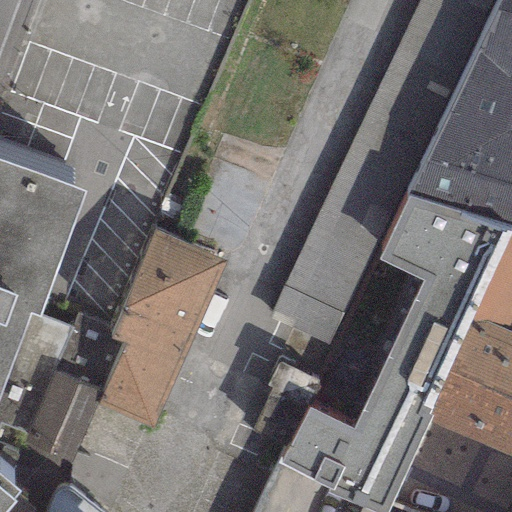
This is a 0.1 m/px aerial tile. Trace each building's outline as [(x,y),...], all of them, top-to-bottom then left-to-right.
[(511,0),(494,0),(403,197),(511,229),(511,0)] [(0,478),(0,424),(27,434),(22,446),(66,473),(69,466),(96,405),(122,344),(107,337),(111,327),(75,314),(69,327),(36,317),(83,193),(0,162),(0,511),(7,511),(14,503),(9,501),(14,495),(17,491),(0,478)] [(511,229),(403,197),(377,261),(421,282),(352,431),(306,410),(276,464),(328,489),(324,494),(364,511),(386,511),(427,422),(431,413),(426,412),(511,229)] [(511,459),(511,334),(503,332),(511,311),(511,229),(426,412),(431,413),(427,422),(511,459)] [(223,261),(154,230),(111,327),(107,337),(122,344),(96,405),(149,429),(223,261)] [(34,511),(14,495),(9,501),(14,503),(7,511),(34,511)]
